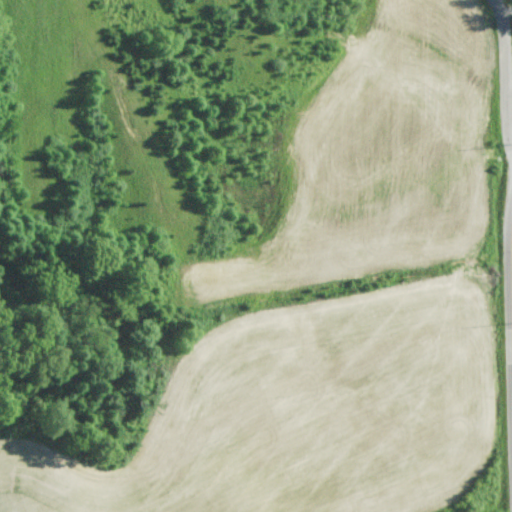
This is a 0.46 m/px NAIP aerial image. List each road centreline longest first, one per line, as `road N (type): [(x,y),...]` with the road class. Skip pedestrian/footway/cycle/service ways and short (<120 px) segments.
road 1 (residential): [(492,0),(511,144)]
road 2 (primary): [(511,212),(511,349)]
